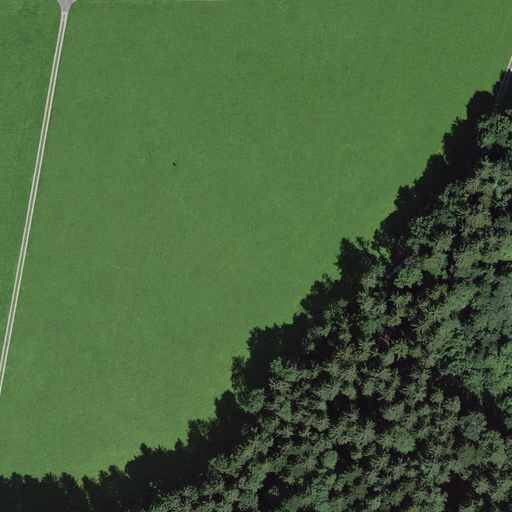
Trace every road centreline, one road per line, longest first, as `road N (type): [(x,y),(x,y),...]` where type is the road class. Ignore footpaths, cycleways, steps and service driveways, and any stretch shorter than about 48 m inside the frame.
road 1 (track): [(116,511),(194,483),(288,368),(442,215),(466,185),(511,61)]
road 2 (track): [(68,0),(0,391)]
